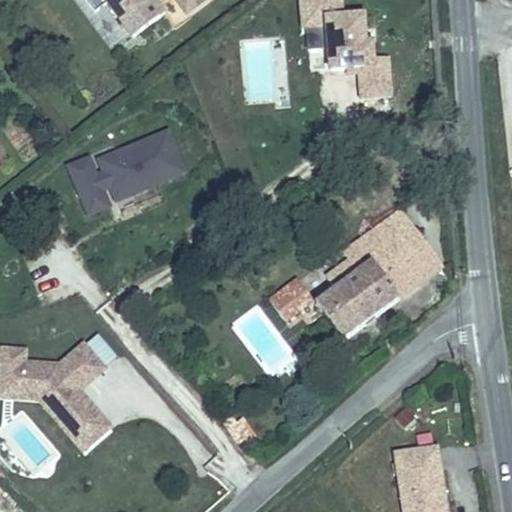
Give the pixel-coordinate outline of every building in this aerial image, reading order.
[(173,10),(165,0),(111,0),(138,35),(173,10)] [(188,0),(202,16),(221,0),(188,0)] [(357,104),(394,100),(390,59),(374,61),(369,12),(345,15),(343,0),(300,0),(308,74),(353,69),(357,104)] [(118,205),(157,188),(156,185),(184,173),(167,133),(72,174),(91,219),(110,211),(103,194),(112,191),(118,205)] [(156,185),(157,188),(185,176),(184,173),(156,185)] [(389,246),(422,289),(445,271),(398,209),(366,234),(380,252),(389,246)] [(316,306),(345,347),(422,289),(389,246),(380,252),(366,234),(339,256),(343,268),(329,276),(328,297),(316,306)] [(298,282),(270,303),(285,323),(313,303),(298,282)] [(118,358),(98,333),(72,355),(38,353),(39,339),(15,337),(13,369),(34,371),(32,388),(52,389),(96,440),(124,416),(93,380),(118,358)] [(34,371),(13,369),(11,386),(32,388),(34,371)] [(411,509),(455,504),(448,448),(440,448),(436,426),(399,431),(411,509)]
